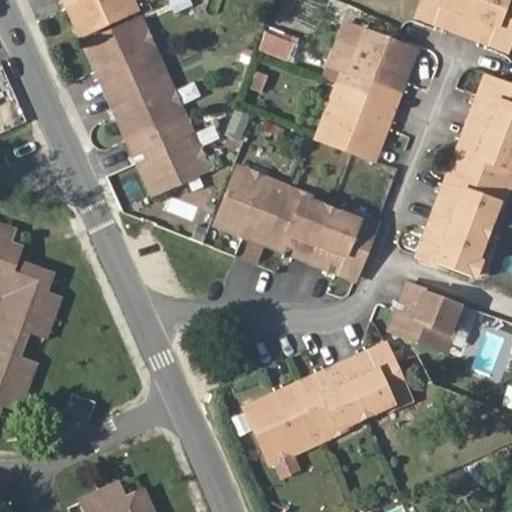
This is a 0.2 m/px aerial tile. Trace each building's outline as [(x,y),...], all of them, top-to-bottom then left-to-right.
[(85,30),(132,9),(128,0),(80,0),(79,0),(74,2),(85,30)] [(128,0),(132,9),(140,5),(137,0),(128,0)] [(446,20),(465,27),(474,0),(421,0),(418,9),(439,17),(442,9),(449,12),(446,20)] [(487,35),(508,43),(511,32),(511,0),(474,0),(465,27),(482,33),(484,26),(490,28),(487,35)] [(66,6),(78,33),(85,30),(74,2),(66,6)] [(415,17),(435,25),(439,17),(418,9),(415,17)] [(439,17),(446,20),(449,12),(442,9),(439,17)] [(158,67),(166,64),(144,15),(136,18),(158,67)] [(111,88),(158,67),(136,18),(90,39),(101,66),(107,64),(113,61),(116,68),(109,71),(104,73),(111,88)] [(443,27),(462,35),(465,27),(446,20),(443,27)] [(398,76),(401,77),(412,47),(344,22),(328,66),(346,73),(342,82),(392,101),(398,86),(395,85),(390,83),(393,74),(398,76)] [(268,25),(261,47),(289,56),(296,35),(268,25)] [(482,33),(487,35),(490,28),(484,26),(482,33)] [(479,41),(482,33),(465,27),(462,35),(479,41)] [(484,43),(506,50),(508,43),(487,35),(484,43)] [(94,69),(101,66),(90,39),(82,43),(94,69)] [(401,77),(407,79),(418,49),(412,47),(401,77)] [(107,64),(109,71),(116,68),(113,61),(107,64)] [(187,112),(188,112),(166,64),(158,67),(180,115),(187,112)] [(132,136),(180,115),(158,67),(111,88),(118,104),(124,101),(130,98),(133,105),(126,108),(121,110),(132,136)] [(98,76),(104,91),(111,88),(104,73),(98,76)] [(482,73),(475,94),(483,97),(490,76),(482,73)] [(511,84),(490,76),(483,97),(491,99),(488,107),(481,104),(474,124),(511,138),(511,84)] [(313,134),(320,137),(342,82),(334,79),(313,134)] [(383,124),(380,123),(373,120),(376,111),(383,114),(387,116),(392,101),(342,82),(320,137),(355,150),(370,156),(383,124)] [(398,103),(403,88),(398,86),(392,101),(398,103)] [(111,107),(118,104),(111,88),(104,91),(111,107)] [(481,104),(488,107),(491,99),(483,97),(481,104)] [(124,101),(126,108),(133,105),(130,98),(124,101)] [(387,116),(393,118),(398,103),(392,101),(387,116)] [(481,104),(473,101),(465,121),(474,124),(481,104)] [(114,113),(125,139),(132,136),(121,110),(114,113)] [(252,116),(238,110),(229,134),(243,139),(252,116)] [(373,120),(380,123),(383,114),(376,111),(373,120)] [(205,169),(212,166),(188,112),(187,112),(180,115),(205,169)] [(157,190),(205,169),(180,115),(132,136),(138,150),(140,149),(146,146),(149,154),(143,157),(142,157),(157,190)] [(465,121),(459,136),(469,139),(474,124),(465,121)] [(370,156),(377,159),(389,126),(383,124),(370,156)] [(476,142),(473,149),(466,147),(458,167),(503,184),(511,159),(511,158),(511,138),(474,124),(469,139),(476,142)] [(131,153),(138,150),(132,136),(125,139),(131,153)] [(466,147),(473,149),(476,142),(469,139),(466,147)] [(466,147),(457,143),(449,164),(458,167),(466,147)] [(140,149),(143,157),(149,154),(146,146),(140,149)] [(135,161),(150,193),(157,190),(142,157),(135,161)] [(511,187),(511,158),(511,159),(503,184),(511,187)] [(287,191),(290,183),(239,163),(235,171),(287,191)] [(449,164),(442,181),(451,185),(458,167),(449,164)] [(490,219),(494,209),(503,184),(458,167),(451,185),(458,188),(455,194),(448,192),(441,211),(487,228),(490,219)] [(253,232),(268,238),(287,191),(235,171),(217,219),(246,230),(248,224),(252,216),(259,218),(255,226),(253,232)] [(313,201),(316,193),(290,183),(287,191),(313,201)] [(494,209),(503,212),(511,188),(511,187),(503,184),(494,209)] [(448,192),(455,194),(458,188),(451,185),(448,192)] [(439,188),(432,207),(441,211),(448,192),(439,188)] [(297,239),(294,248),(314,255),(332,209),(321,204),(313,201),(287,191),(268,238),(287,245),(290,237),(297,239)] [(335,203),(324,199),(321,204),(332,209),(335,203)] [(342,212),(343,206),(335,203),(332,209),(342,212)] [(432,207),(426,225),(434,228),(441,211),(432,207)] [(376,217),(353,208),(350,215),(373,224),(376,217)] [(350,215),(342,212),(332,209),(314,255),(331,262),(334,254),(341,257),(338,264),(355,271),(373,224),(350,215)] [(477,255),(483,237),(487,228),(441,211),(434,228),(441,231),(438,237),(432,235),(424,256),(470,274),(477,255)] [(248,224),(255,226),(259,218),(252,216),(248,224)] [(243,236),(246,230),(217,219),(214,225),(243,236)] [(0,286),(4,288),(12,269),(20,247),(10,243),(2,240),(7,227),(0,224),(0,286)] [(10,243),(15,229),(7,227),(2,240),(10,243)] [(434,228),(432,235),(438,237),(441,231),(434,228)] [(423,231),(414,252),(424,256),(432,235),(423,231)] [(250,239),(266,245),(268,238),(253,232),(250,239)] [(287,245),(294,248),(297,239),(290,237),(287,245)] [(266,245),(284,252),(287,245),(268,238),(266,245)] [(294,248),(292,255),(312,262),(314,255),(294,248)] [(341,257),(334,254),(331,262),(338,264),(341,257)] [(312,262),(328,268),(331,262),(314,255),(312,262)] [(470,274),(478,277),(484,258),(477,255),(470,274)] [(0,403),(2,398),(19,404),(31,372),(15,365),(18,357),(27,333),(30,324),(47,329),(57,303),(42,298),(45,290),(50,272),(23,263),(19,272),(13,291),(20,293),(13,312),(5,310),(0,323),(0,403)] [(352,279),(355,271),(338,264),(335,273),(352,279)] [(0,295),(2,296),(0,300),(0,323),(5,310),(13,312),(20,293),(13,291),(19,272),(12,269),(4,288),(0,286),(0,295)] [(404,284),(397,302),(406,305),(412,287),(404,284)] [(411,316),(402,313),(395,334),(441,352),(451,326),(459,305),(412,287),(406,305),(413,308),(411,316)] [(57,303),(60,295),(45,290),(42,298),(57,303)] [(406,305),(402,313),(411,316),(413,308),(406,305)] [(394,310),(386,331),(395,334),(402,313),(394,310)] [(27,333),(44,340),(47,329),(30,324),(27,333)] [(441,352),(448,354),(458,329),(451,326),(441,352)] [(384,341),(364,351),(367,357),(387,349),(384,341)] [(374,411),(382,407),(407,396),(393,364),(387,349),(367,357),(368,359),(372,365),(364,369),(361,361),(360,360),(343,368),(364,416),(374,411)] [(360,360),(357,354),(340,362),(343,368),(360,360)] [(31,372),(35,363),(18,357),(15,365),(31,372)] [(368,359),(361,361),(364,369),(372,365),(368,359)] [(340,362),(322,370),(325,376),(343,368),(340,362)] [(355,420),(364,416),(343,368),(325,376),(326,379),(329,384),(322,387),(320,382),(318,379),(298,388),(319,436),(345,424),(355,420)] [(316,374),(295,383),(298,388),(318,379),(316,374)] [(326,379),(320,382),(322,387),(329,384),(326,379)] [(295,383),(281,389),(284,395),(298,388),(295,383)] [(277,397),(246,411),(268,459),(319,436),(298,388),(284,395),(285,398),(288,404),(281,408),(279,401),(277,397)] [(274,391),(243,405),(246,411),(277,397),(274,391)] [(382,407),(386,416),(411,404),(407,396),(382,407)] [(0,403),(0,406),(16,413),(19,404),(2,398),(0,403)] [(285,398),(279,401),(281,408),(288,404),(285,398)] [(76,416),(78,411),(66,407),(64,412),(76,416)] [(366,420),(376,416),(374,411),(364,416),(366,420)] [(355,420),(357,424),(366,420),(364,416),(355,420)] [(319,436),(322,443),(349,431),(345,424),(319,436)] [(268,459),(270,467),(322,443),(319,436),(268,459)] [(126,496),(120,482),(111,486),(117,500),(126,496)] [(150,511),(140,490),(126,496),(117,500),(111,486),(85,498),(91,511),(150,511)] [(91,511),(85,498),(77,501),(82,511),(91,511)]
